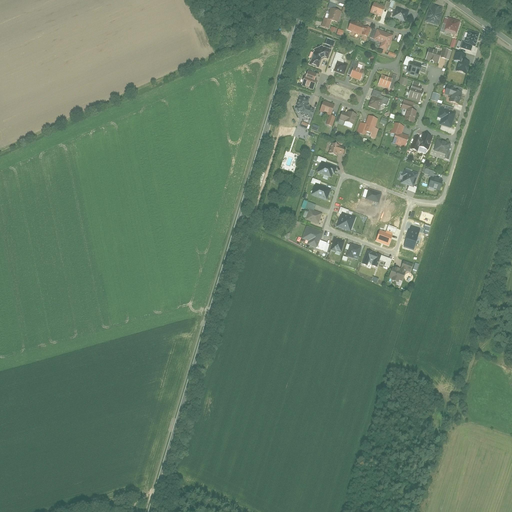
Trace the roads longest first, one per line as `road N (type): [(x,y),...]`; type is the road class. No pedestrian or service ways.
road 1 (tertiary): [(150,511),(305,0)]
road 2 (residential): [(481,39),(489,51),(444,198),(412,201)]
road 3 (residential): [(481,39),(453,139),(418,119),(434,72)]
road 4 (track): [(511,246),(490,330),(458,396),(464,427)]
road 5 (residential): [(412,201),(387,254),(328,231),(347,175)]
